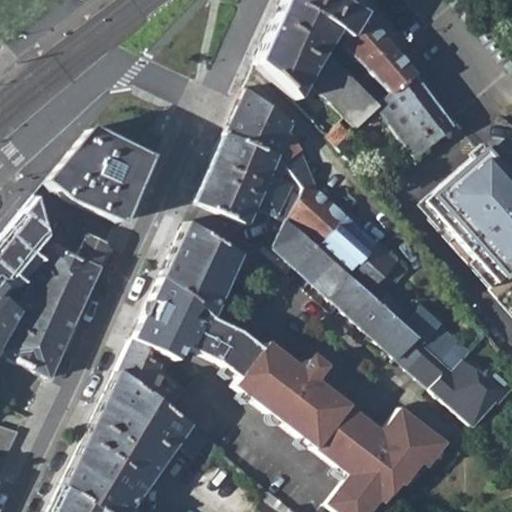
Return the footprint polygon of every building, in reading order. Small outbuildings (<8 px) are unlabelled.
[(316,49),(327,35),(335,43),(340,37),(352,22),(322,0),(280,0),(253,63),(289,102),(330,147),(346,133),(338,124),(342,117),(352,128),(374,108),(372,105),(316,49)] [(408,75),(352,22),(340,37),(335,43),(386,92),(387,92),(408,76),(408,75)] [(445,125),(408,75),(408,76),(387,92),(386,92),(372,105),(374,108),(406,158),(445,125)] [(285,129),(286,127),(241,89),(222,132),(272,158),(275,153),(285,129)] [(42,181),(63,199),(113,222),(143,156),(85,127),(42,181)] [(285,129),(275,153),(281,162),(295,152),(285,129)] [(255,215),(258,210),(275,218),(287,195),(262,181),(272,158),(222,132),(189,204),(244,226),(250,213),(255,215)] [(511,189),(477,150),(419,201),(492,283),(511,264),(511,189)] [(313,195),(298,158),(280,170),(299,189),(283,223),(343,279),(370,251),(313,195)] [(38,235),(28,197),(0,230),(0,231),(5,235),(0,240),(0,354),(43,377),(101,247),(101,241),(67,227),(56,249),(49,245),(12,309),(0,301),(0,277),(19,243),(29,248),(38,235)] [(163,261),(156,276),(208,317),(215,300),(227,271),(236,252),(182,220),(163,261)] [(270,248),(387,357),(391,361),(409,341),(357,293),(343,279),(283,223),(270,248)] [(343,279),(357,293),(384,264),(370,251),(343,279)] [(511,303),(511,264),(492,283),(511,304),(511,303)] [(208,317),(156,276),(137,315),(173,332),(169,340),(177,344),(188,348),(195,336),(200,327),(208,317)] [(173,332),(137,315),(126,340),(144,348),(171,361),(177,344),(169,340),(173,332)] [(226,327),(208,317),(200,327),(195,336),(188,348),(206,361),(231,380),(254,351),(235,334),(226,327)] [(111,372),(167,410),(177,396),(169,393),(156,387),(148,384),(153,372),(159,361),(144,348),(126,340),(111,372)] [(443,373),(409,341),(391,361),(464,432),(485,413),(486,414),(501,401),(481,372),(474,379),(455,362),(443,373)] [(278,362),(258,346),(254,351),(231,380),(226,388),(326,469),(337,455),(381,491),(386,485),(392,490),(409,469),(415,474),(436,446),(392,413),(374,437),(359,426),(357,429),(302,383),(309,374),(308,370),(304,365),(300,363),(296,363),(291,367),(280,359),(278,362)] [(198,449),(209,459),(218,450),(189,425),(186,423),(167,410),(111,372),(57,486),(95,511),(146,511),(141,508),(137,511),(121,511),(171,444),(190,458),(198,449)] [(153,372),(148,384),(156,387),(161,376),(153,372)] [(0,459),(1,460),(15,431),(0,425),(0,459)] [(381,491),(337,455),(326,469),(336,477),(313,506),(320,511),(357,511),(367,502),(371,505),(381,491)] [(95,511),(57,486),(44,511),(95,511)] [(260,486),(253,496),(258,501),(250,511),(290,511),(281,504),(260,486)]
